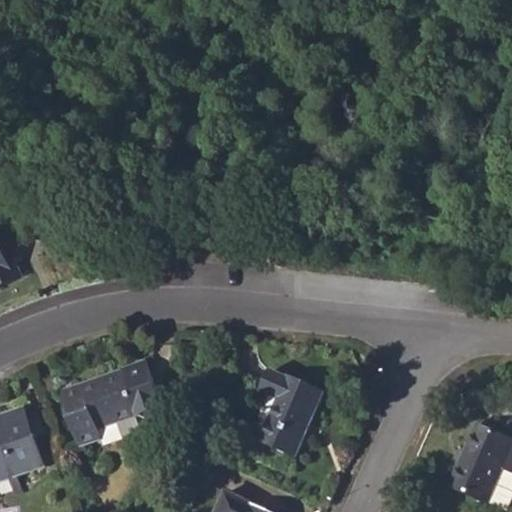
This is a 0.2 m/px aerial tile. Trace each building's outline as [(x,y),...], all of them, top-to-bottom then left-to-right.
[(4,250),(17,283),(25,280),(19,263),(13,265),(6,249),(4,250)] [(4,250),(0,250),(0,290),(17,283),(4,250)] [(63,393),(80,447),(103,441),(100,430),(136,418),(140,417),(149,422),(167,416),(149,361),(123,370),(125,372),(96,382),(98,389),(87,393),(84,386),(63,393)] [(270,424),(261,445),(296,460),(324,395),(290,378),(288,381),(271,374),(262,394),(271,398),(280,402),(270,424)] [(84,386),(87,393),(98,389),(96,382),(84,386)] [(261,420),(270,424),(280,402),(271,398),(261,420)] [(0,482),(12,478),(19,476),(44,468),(26,411),(0,419),(0,482)] [(80,447),(83,455),(142,436),(136,418),(100,430),(103,441),(80,447)] [(489,502),(503,469),(511,473),(511,439),(477,424),(450,487),(488,504),(489,502)] [(489,502),(509,511),(511,503),(511,473),(503,469),(489,502)] [(12,478),(17,494),(23,492),(19,476),(12,478)]
